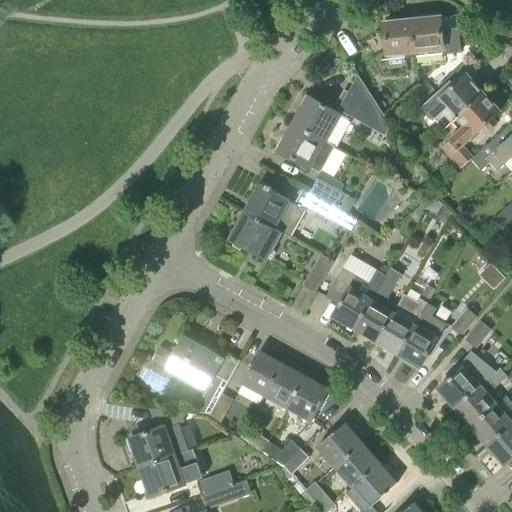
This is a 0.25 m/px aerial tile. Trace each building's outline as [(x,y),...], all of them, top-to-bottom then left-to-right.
[(417,54),(445,51),(441,17),(413,20),(417,54)] [(388,57),(417,54),(413,20),(385,23),(388,57)] [(457,120),(458,119),(485,94),(465,73),(454,83),(451,80),(423,107),(435,121),(436,119),(445,131),(456,120),(457,120)] [(420,89),(428,99),(437,91),(428,81),(420,89)] [(420,103),(421,105),(428,99),(420,89),(413,95),(416,99),(402,109),(404,114),(420,103)] [(472,159),(475,157),(465,146),(487,126),(491,131),(499,124),(494,118),(501,111),(485,94),(458,119),(464,126),(449,139),(451,141),(442,148),(461,170),(472,159)] [(294,124),(328,141),(342,116),(317,102),(316,104),(308,99),(294,124)] [(287,155),(313,169),(313,168),(321,173),(336,146),(328,141),(294,124),(280,148),(289,152),(287,155)] [(511,158),(511,126),(510,125),(475,157),(472,159),(483,170),(491,162),(499,171),(511,158)] [(350,212),(357,199),(349,195),(350,194),(320,177),(312,191),(336,204),(350,212)] [(245,212),(277,229),(292,201),(271,190),(272,188),(267,185),(267,187),(260,184),(245,212)] [(329,217),(336,204),(312,191),(305,203),(329,217)] [(505,227),(511,220),(511,203),(496,218),(505,227)] [(277,229),(245,212),(230,240),(267,261),(283,233),(277,229)] [(304,286),(316,293),(335,261),(322,254),(304,286)] [(333,316),(356,329),(388,275),(377,269),(370,281),(361,276),(360,277),(344,268),(326,297),(340,305),(333,316)] [(378,342),(396,312),(399,306),(388,300),(403,274),(392,268),(388,275),(356,329),(378,342)] [(378,342),(398,354),(429,303),(434,295),(425,290),(420,297),(413,308),(411,308),(405,318),(396,312),(378,342)] [(421,367),(438,337),(439,338),(441,333),(427,325),(430,321),(431,321),(438,308),(429,303),(398,354),(421,367)] [(451,327),(462,337),(478,317),(467,308),(451,327)] [(476,347),(480,342),(490,331),(491,330),(482,322),(467,339),(476,347)] [(220,397),(223,393),(240,361),(227,353),(224,359),(220,356),(185,336),(167,368),(209,391),(208,391),(220,397)] [(455,408),(498,371),(471,349),(462,360),(464,362),(458,367),(461,369),(439,389),(455,408)] [(241,384),(265,397),(284,363),(260,350),(241,384)] [(265,397),(287,409),(306,376),(284,363),(265,397)] [(472,427),(499,404),(489,393),(496,387),(497,387),(508,377),(502,368),(498,371),(455,408),(472,427)] [(287,409),(312,423),(329,389),(306,376),(287,409)] [(223,393),(220,397),(211,414),(221,420),(233,399),(223,393)] [(472,427),(488,445),(511,424),(511,404),(506,398),(499,404),(472,427)] [(141,467),(177,454),(168,429),(184,423),(185,412),(154,408),(152,423),(156,424),(157,429),(140,434),(141,438),(132,441),(141,467)] [(317,447),(334,467),(363,443),(346,423),(317,447)] [(511,424),(488,445),(505,465),(511,458),(511,424)] [(241,439),(251,445),(259,433),(248,426),(241,439)] [(283,467),(284,466),(302,448),(293,440),(283,450),(270,441),(262,452),(283,467)] [(334,467),(352,488),(381,463),(363,443),(334,467)] [(284,466),(292,475),(310,457),(302,448),(284,466)] [(161,493),(188,483),(177,454),(141,467),(151,494),(160,490),(161,493)] [(352,488),(369,508),(398,483),(381,463),(352,488)] [(202,495),(235,483),(230,470),(198,481),(199,482),(197,483),(202,495)] [(208,509),(252,493),(251,490),(248,480),(247,480),(235,483),(202,495),(206,508),(208,508),(208,509)] [(316,502),(326,493),(316,482),(306,490),(316,502)] [(402,511),(423,511),(415,502),(402,511)]
